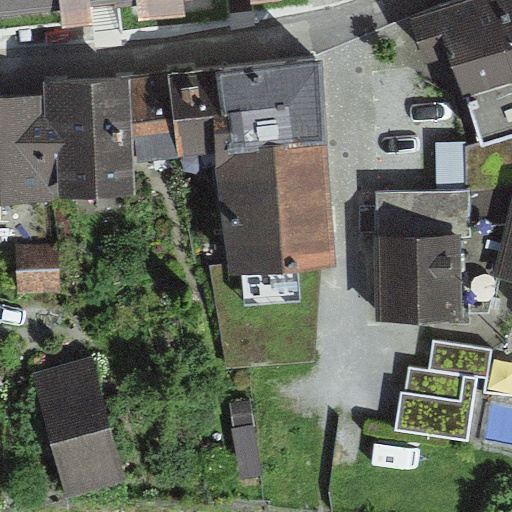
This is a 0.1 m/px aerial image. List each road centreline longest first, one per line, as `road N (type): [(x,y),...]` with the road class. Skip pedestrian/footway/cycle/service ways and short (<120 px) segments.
road 1 (residential): [(364,19),(350,406)]
road 2 (residential): [(0,61),(162,61),(364,19)]
